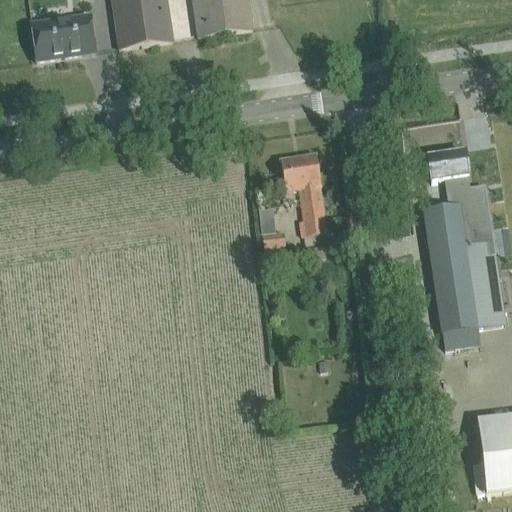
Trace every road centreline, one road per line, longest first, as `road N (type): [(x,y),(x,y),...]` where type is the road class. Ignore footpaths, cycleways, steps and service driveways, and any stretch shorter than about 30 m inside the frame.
road 1 (unclassified): [(410,511),(365,96)]
road 2 (tertiary): [(0,150),(365,96)]
road 3 (tertiary): [(365,96),(511,74)]
